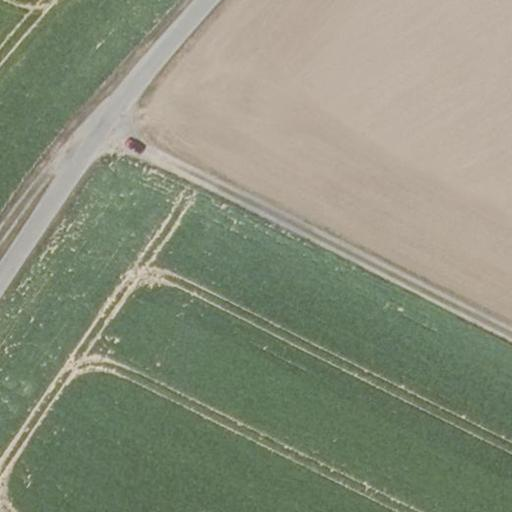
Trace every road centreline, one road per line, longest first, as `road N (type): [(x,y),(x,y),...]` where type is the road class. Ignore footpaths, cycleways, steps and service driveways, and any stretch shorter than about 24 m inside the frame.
road 1 (track): [(511,328),(106,126)]
road 2 (unclassified): [(0,287),(106,126),(220,0)]
